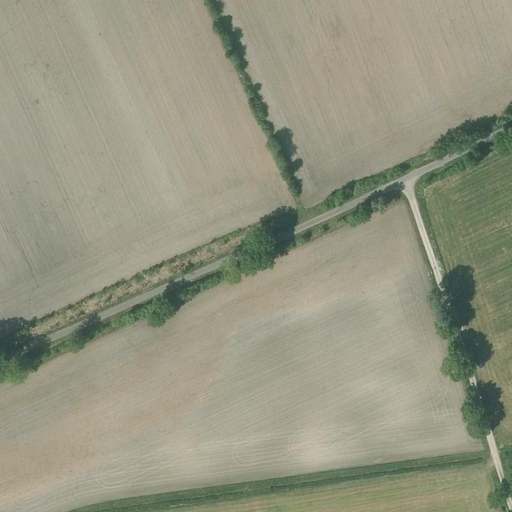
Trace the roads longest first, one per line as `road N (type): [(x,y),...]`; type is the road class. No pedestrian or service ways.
road 1 (unclassified): [(0,363),(511,129)]
road 2 (track): [(511,511),(406,178)]
